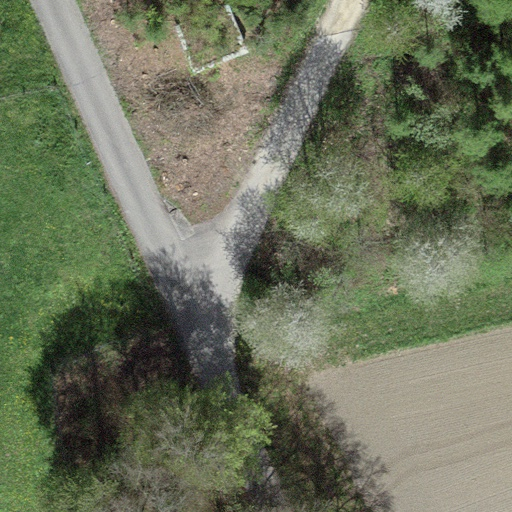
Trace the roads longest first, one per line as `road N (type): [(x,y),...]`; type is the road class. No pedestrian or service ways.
road 1 (residential): [(333,511),(163,270),(46,0)]
road 2 (track): [(210,327),(240,232),(353,0)]
